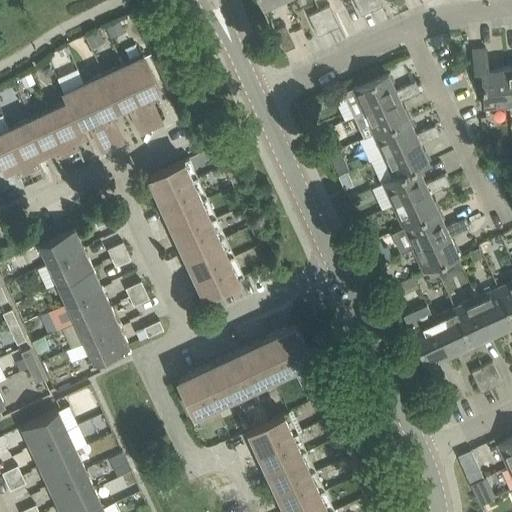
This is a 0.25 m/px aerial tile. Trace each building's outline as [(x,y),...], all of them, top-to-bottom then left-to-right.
[(355,0),(362,13),(373,8),(368,0),(355,0)] [(381,0),(368,0),(373,8),(384,3),(381,0)] [(330,3),(320,8),(329,29),(340,24),(330,3)] [(319,34),(329,29),(320,8),(309,13),(319,34)] [(124,29),(120,20),(109,26),(113,34),(124,29)] [(286,23),(275,29),(285,49),(296,44),(286,23)] [(87,33),(92,44),(103,38),(98,28),(87,33)] [(58,48),(62,55),(71,51),(68,44),(58,48)] [(485,106),(510,104),(507,65),(489,67),(487,46),(473,47),(475,68),(482,68),(485,106)] [(144,53),(124,62),(153,124),(163,119),(151,92),(160,88),(144,53)] [(142,129),(153,124),(124,62),(104,71),(120,106),(129,102),(142,129)] [(50,64),(42,67),(46,75),(54,71),(50,64)] [(111,110),(120,106),(104,71),(84,80),(113,142),(124,137),(111,110)] [(401,98),(411,94),(406,84),(397,88),(389,71),(353,87),(363,110),(399,93),(401,98)] [(35,81),(31,72),(22,76),(26,85),(35,81)] [(416,79),(406,84),(411,94),(420,90),(416,79)] [(84,80),(64,89),(86,133),(82,124),(90,120),(102,147),(113,142),(84,80)] [(86,133),(64,89),(64,90),(68,98),(48,107),(73,161),(84,155),(76,137),(86,133)] [(364,136),(374,132),(409,115),(401,98),(399,93),(363,110),(354,114),(364,136)] [(314,100),(308,103),(307,104),(311,114),(312,113),(319,110),(314,100)] [(63,165),(73,161),(48,107),(29,116),(45,152),(55,147),(63,165)] [(374,132),(384,153),(420,138),(422,143),(431,139),(426,128),(417,132),(409,115),(374,132)] [(29,116),(10,125),(35,178),(45,174),(37,156),(45,152),(29,116)] [(436,123),(426,128),(431,139),(441,134),(436,123)] [(24,183),(35,178),(10,125),(0,129),(0,156),(6,170),(16,165),(24,183)] [(419,164),(419,165),(430,160),(422,143),(420,138),(384,153),(394,175),(394,176),(419,164)] [(159,194),(194,178),(185,158),(149,174),(159,194)] [(383,180),(393,203),(429,186),(431,191),(441,187),(436,177),(427,181),(419,165),(419,164),(394,176),(394,175),(383,180)] [(436,177),(441,187),(450,183),(446,172),(436,177)] [(168,214),(203,197),(194,178),(159,194),(168,214)] [(439,208),(431,191),(429,186),(393,203),(404,224),(439,208)] [(168,214),(177,234),(212,217),(203,197),(168,214)] [(404,224),(414,246),(449,230),(452,235),(461,231),(456,221),(447,225),(439,208),(404,224)] [(109,209),(94,216),(98,225),(113,218),(109,209)] [(466,216),(456,221),(461,231),(471,226),(466,216)] [(186,253),(222,237),(212,217),(177,234),(186,253)] [(49,261),(84,245),(75,224),(39,241),(49,261)] [(436,264),(458,254),(460,253),(452,235),(449,230),(414,246),(424,269),(427,268),(436,264)] [(369,241),(375,253),(379,262),(379,263),(381,262),(394,256),(388,244),(384,245),(380,236),(370,240),(369,241)] [(186,253),(195,273),(231,257),(222,237),(186,253)] [(124,240),(108,247),(112,256),(128,248),(124,240)] [(84,245),(49,261),(58,281),(93,264),(84,245)] [(479,246),(470,249),(473,257),(482,254),(479,246)] [(132,257),(128,248),(112,256),(116,264),(132,257)] [(205,293),(210,291),(240,277),(231,257),(195,273),(205,293)] [(102,284),(93,264),(58,281),(67,300),(102,284)] [(436,264),(427,268),(431,276),(439,272),(436,264)] [(142,279),(126,286),(130,295),(146,287),(142,279)] [(511,279),(499,285),(511,313),(511,279)] [(0,283),(0,303),(9,299),(1,283),(0,283)] [(67,300),(76,320),(111,303),(102,284),(67,300)] [(511,322),(511,313),(499,285),(477,295),(494,331),(511,322)] [(150,296),(146,287),(130,295),(134,303),(150,296)] [(494,331),(477,295),(455,305),(472,341),(494,331)] [(76,320),(85,339),(121,323),(111,303),(76,320)] [(411,326),(427,362),(438,357),(450,351),(434,315),(428,303),(405,313),(411,326)] [(472,341),(455,305),(434,315),(450,351),(472,341)] [(3,312),(10,327),(11,326),(20,322),(13,307),(3,312)] [(160,318),(145,325),(149,334),(164,327),(160,318)] [(277,329),(294,365),(314,355),(297,320),(277,329)] [(20,322),(11,326),(18,342),(27,338),(20,322)] [(130,343),(121,323),(85,339),(95,360),(130,343)] [(277,329),(257,338),(274,374),(294,365),(277,329)] [(50,346),(45,334),(33,339),(39,351),(50,346)] [(254,383),(274,374),(257,338),(238,348),(254,383)] [(31,346),(22,350),(29,366),(38,362),(31,346)] [(234,392),(254,383),(238,348),(218,357),(234,392)] [(214,401),(234,392),(218,357),(198,366),(214,401)] [(493,359),(483,364),(492,385),(503,380),(493,359)] [(28,366),(36,382),(45,378),(38,362),(29,366),(28,366)] [(482,390),(492,385),(483,364),(472,369),(482,390)] [(198,366),(180,374),(178,375),(194,411),(214,401),(198,366)] [(438,385),(448,406),(459,401),(449,380),(446,374),(435,379),(438,385)] [(23,423),(32,443),(67,427),(58,407),(23,423)] [(258,447),(294,431),(284,411),(249,428),(258,447)] [(222,417),(211,422),(214,428),(225,423),(222,417)] [(32,443),(41,463),(77,446),(67,427),(32,443)] [(258,447),(267,467),(303,451),(294,431),(258,447)] [(4,433),(0,434),(0,445),(8,441),(4,433)] [(511,435),(498,442),(509,465),(511,463),(511,435)] [(41,463),(50,483),(86,466),(77,446),(41,463)] [(471,448),(459,454),(472,482),(484,476),(471,448)] [(126,462),(121,451),(110,456),(114,467),(126,462)] [(267,467),(277,487),(312,471),(303,451),(267,467)] [(3,471),(7,479),(22,472),(18,463),(3,471)] [(60,502),(95,486),(86,466),(50,483),(60,502)] [(321,490),(312,471),(277,487),(286,507),(321,490)] [(26,481),(22,472),(7,479),(11,488),(26,481)] [(60,502),(64,511),(90,511),(104,506),(95,486),(60,502)] [(476,494),(480,503),(482,502),(493,497),(493,496),(490,488),(476,494)] [(286,507),(288,511),(326,511),(330,510),(321,490),(286,507)] [(21,510),(22,511),(38,511),(41,511),(37,503),(21,510)]
